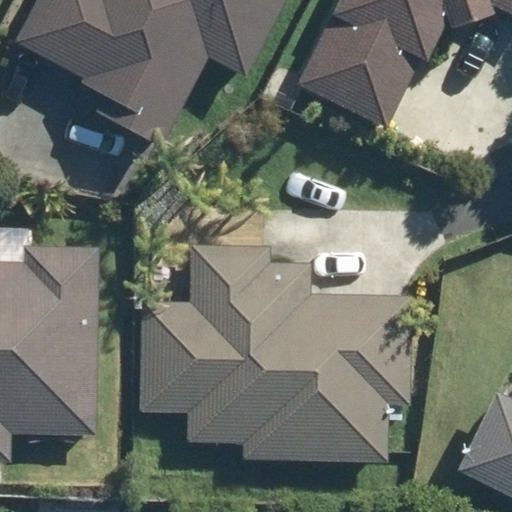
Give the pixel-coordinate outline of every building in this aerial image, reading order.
[(66,107),(156,152),(208,49),(251,71),(286,0),(33,0),(8,50),(78,85),(66,107)] [(511,0),(347,0),(306,80),(375,116),(434,0),(511,0)] [(0,462),(9,463),(9,435),(94,436),(97,248),(21,245),(21,260),(0,260),(0,462)] [(165,276),(167,436),(409,433),(407,273),(165,276)] [(511,399),(495,391),(456,471),(511,498),(511,399)]
